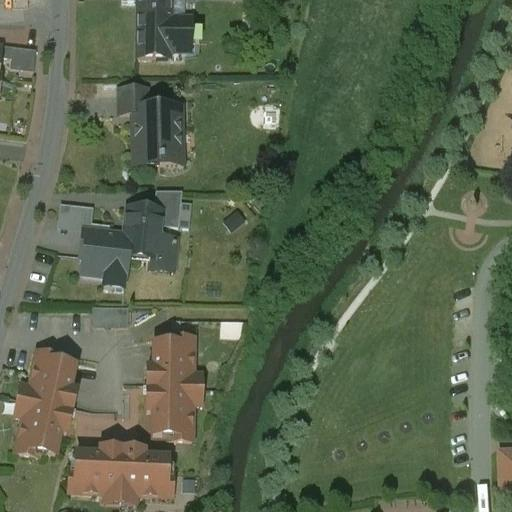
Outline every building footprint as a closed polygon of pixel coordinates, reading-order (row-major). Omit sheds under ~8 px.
[(183,0),(136,0),(136,62),(169,63),(169,56),(188,57),(189,23),(170,22),(170,2),(183,2),(183,0)] [(11,51),(0,49),(0,61),(10,63),(11,51)] [(35,54),(11,51),(10,63),(9,73),(32,76),(35,54)] [(179,111),(146,112),(146,93),(117,94),(118,119),(132,119),(134,165),(158,164),(158,170),(180,170),(179,111)] [(162,216),(126,212),(123,239),(121,258),(127,258),(155,261),(155,265),(173,266),(175,244),(159,242),(162,216)] [(123,239),(82,234),(80,253),(84,253),(81,279),(124,284),(127,258),(121,258),(123,239)] [(93,308),(93,328),(128,328),(128,308),(93,308)] [(193,343),(169,342),(169,348),(153,348),(153,371),(147,371),(146,416),(152,416),(152,439),(168,440),(168,445),(191,446),(192,395),(202,395),(202,393),(192,393),(193,343)] [(59,361),(36,356),(26,405),(16,403),(15,405),(25,407),(14,457),(37,461),(38,456),(54,459),(59,437),(65,438),(75,394),(69,392),(74,370),(58,366),(59,361)] [(144,455),(99,453),(98,459),(75,458),(75,474),(69,474),(68,497),(118,499),(118,509),(120,509),(120,499),(171,502),(172,478),(166,478),(167,462),(144,461),(144,455)]
